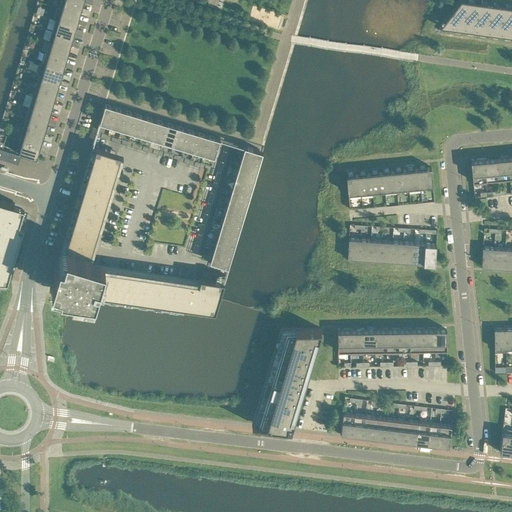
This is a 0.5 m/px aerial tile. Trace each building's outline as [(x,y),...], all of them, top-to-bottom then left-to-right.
[(80,13),(83,2),(75,0),(61,0),(59,7),(80,13)] [(459,0),(437,29),(450,31),(462,33),(475,34),(487,36),(499,38),(511,39),(511,5),(499,4),(486,2),(474,0),(472,0),(459,0)] [(80,13),(59,7),(57,6),(53,18),(55,19),(56,18),(76,24),(80,13)] [(73,35),(76,24),(56,18),(55,19),(52,29),(73,35)] [(70,46),(73,35),(52,29),(49,40),(70,46)] [(66,57),(70,46),(49,40),(46,51),(66,57)] [(66,57),(46,51),(43,61),(42,62),(63,68),(66,57)] [(60,79),(63,68),(42,62),(43,61),(40,61),(37,73),(39,73),(60,79)] [(39,73),(36,84),(56,90),(60,79),(39,73)] [(53,101),(56,90),(36,84),(32,95),(53,101)] [(50,112),(53,101),(32,95),(29,106),(50,112)] [(110,125),(113,116),(114,114),(113,114),(115,105),(105,102),(99,122),(110,125)] [(121,128),(124,119),(124,118),(123,117),(126,108),(115,105),(113,114),(114,114),(113,116),(110,125),(121,128)] [(50,112),(29,106),(26,117),(46,123),(50,112)] [(134,120),(136,112),(126,108),(123,117),(124,118),(124,119),(121,128),(131,131),(134,121),(134,120)] [(142,134),(144,125),(145,124),(144,124),(147,115),(136,112),(134,120),(134,121),(131,131),(142,134)] [(155,127),(157,118),(147,115),(144,124),(145,124),(144,125),(142,134),(152,137),(155,127)] [(43,134),(46,123),(26,117),(22,128),(43,134)] [(162,140),(165,132),(166,130),(165,130),(168,121),(157,118),(155,127),(152,137),(162,140)] [(173,143),(175,135),(176,133),(175,133),(178,124),(168,121),(165,130),(166,130),(165,132),(162,140),(173,143)] [(183,146),(186,138),(186,136),(189,127),(178,124),(175,133),(176,133),(175,135),(173,143),(183,146)] [(194,149),(196,141),(197,139),(199,131),(189,127),(186,136),(186,138),(183,146),(194,149)] [(43,134),(22,128),(19,139),(40,145),(43,134)] [(204,152),(206,144),(207,143),(209,134),(199,131),(197,139),(196,141),(194,149),(204,152)] [(214,155),(217,147),(220,137),(209,134),(207,143),(206,144),(204,152),(214,155)] [(36,156),(40,145),(19,139),(16,150),(36,156)] [(260,160),(263,150),(244,144),(241,156),(248,158),(249,157),(260,160)] [(193,279),(102,266),(104,257),(90,253),(102,211),(120,154),(123,155),(123,153),(96,145),(92,159),(88,172),(87,177),(83,176),(80,184),(79,188),(83,189),(79,201),(78,206),(74,205),(72,213),(71,213),(70,217),(74,218),(70,230),(71,230),(69,235),(66,233),(63,242),(63,241),(50,285),(83,290),(81,293),(92,295),(94,291),(211,308),(213,299),(218,299),(225,273),(202,270),(198,280),(192,280),(193,279)] [(21,154),(0,147),(0,157),(18,163),(21,154)] [(256,171),(260,160),(249,157),(248,158),(241,156),(238,166),(245,168),(245,167),(256,171)] [(509,177),(507,157),(495,158),(497,178),(509,177)] [(497,178),(495,158),(484,159),(486,179),(497,178)] [(486,183),(486,179),(484,159),(471,161),(471,163),(473,184),(486,183)] [(418,166),(418,168),(420,185),(433,183),(431,166),(426,167),(426,165),(418,166)] [(253,181),(256,171),(245,167),(245,168),(238,166),(235,176),(242,179),(242,178),(253,181)] [(420,185),(418,168),(414,168),(414,166),(406,167),(406,169),(408,186),(420,185)] [(408,186),(406,169),(402,169),(402,167),(394,168),(394,170),(396,187),(408,186)] [(396,187),(394,170),(390,170),(390,168),(382,169),(382,171),(384,188),(396,187)] [(384,188),(382,171),(379,172),(378,170),(370,170),(371,172),(372,189),(384,188)] [(372,189),(371,172),(367,173),(366,171),(358,172),(359,174),(360,190),(372,189)] [(360,190),(359,174),(355,174),(354,172),(346,173),(346,175),(348,192),(360,190)] [(250,191),(253,181),(242,178),(242,179),(235,176),(231,187),(239,189),(239,188),(250,191)] [(247,202),(250,191),(239,188),(239,189),(231,187),(228,197),(236,199),(247,202)] [(244,213),(247,202),(236,199),(228,197),(225,208),(233,210),(233,209),(244,213)] [(15,203),(0,198),(0,277),(6,279),(7,279),(16,250),(11,249),(16,233),(20,235),(24,224),(19,222),(23,209),(13,207),(15,203)] [(241,223),(244,213),(233,209),(233,210),(225,208),(222,218),(229,220),(230,220),(241,223)] [(237,234),(241,223),(230,220),(229,220),(222,218),(219,228),(226,231),(226,230),(237,234)] [(234,244),(237,234),(226,230),(226,231),(219,228),(216,239),(223,241),(234,244)] [(358,258),(360,238),(349,237),(347,257),(358,258)] [(369,259),(371,239),(360,238),(358,258),(369,259)] [(231,254),(234,244),(223,241),(216,239),(213,249),(231,254)] [(380,259),(381,239),(371,239),(369,259),(380,259)] [(391,260),(392,240),(381,239),(380,259),(391,260)] [(402,261),(403,241),(392,240),(391,260),(402,261)] [(413,261),(414,242),(403,241),(402,261),(413,261)] [(424,262),(425,242),(414,242),(413,261),(424,262)] [(436,243),(425,242),(424,262),(435,263),(436,243)] [(492,266),(494,247),(483,246),(481,266),(492,266)] [(503,267),(505,247),(494,247),(492,266),(503,267)] [(511,267),(511,247),(505,247),(503,267),(511,267)] [(228,265),(231,254),(213,249),(210,259),(228,265)] [(304,382),(321,327),(301,328),(283,328),(255,423),(291,427),(295,413),(304,382)] [(507,351),(507,347),(506,327),(494,328),(494,351),(507,351)] [(447,331),(446,328),(435,329),(435,349),(447,348),(447,331)] [(386,349),(386,329),(375,330),(375,349),(386,349)] [(399,349),(399,329),(386,329),(386,349),(386,353),(399,353),(399,349)] [(411,349),(410,329),(399,329),(399,349),(411,349)] [(423,349),(422,329),(410,329),(411,349),(423,349)] [(435,349),(435,329),(422,329),(423,349),(435,349)] [(350,350),(350,330),(338,330),(338,333),(337,333),(338,350),(350,350)] [(363,350),(363,330),(350,330),(350,350),(350,353),(363,353),(363,350)] [(375,349),(375,330),(363,330),(363,350),(375,349)] [(351,433),(354,413),(343,412),(341,432),(351,433)] [(362,434),(365,414),(354,413),(351,433),(362,434)] [(373,435),(375,416),(365,414),(362,434),(373,435)] [(384,437),(386,417),(375,416),(373,435),(384,437)] [(395,438),(397,418),(386,417),(384,437),(395,438)] [(406,439),(408,419),(397,418),(395,438),(406,439)] [(416,441),(419,421),(408,419),(406,439),(416,441)] [(427,442),(430,422),(419,421),(416,441),(427,442)] [(438,443),(441,423),(430,422),(427,442),(438,443)] [(451,425),(441,423),(438,443),(449,445),(451,425)] [(511,428),(503,427),(500,451),(511,452),(511,428)]
